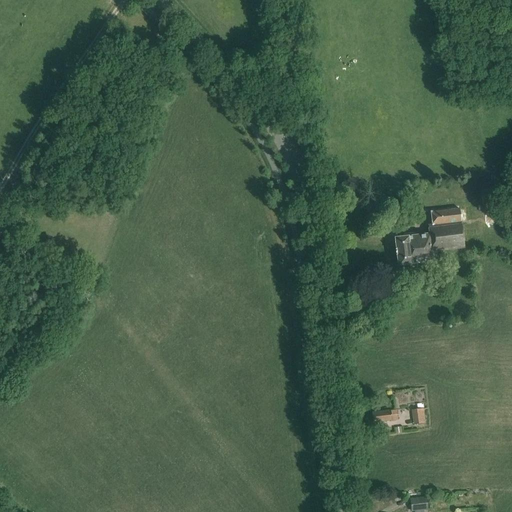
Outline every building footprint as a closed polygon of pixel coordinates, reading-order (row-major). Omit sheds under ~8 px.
[(482,190),(483,204),(503,202),(501,189),(482,190)] [(396,255),(397,255),(398,265),(433,261),(431,249),(435,249),(435,252),(464,248),(459,209),(431,212),(432,225),(428,225),(429,234),(395,238),(396,249),(395,249),(396,255)] [(371,412),(373,423),(398,420),(397,409),(371,412)] [(411,424),(422,423),(420,409),(409,411),(411,424)] [(411,499),(411,511),(428,510),(426,497),(411,499)]
